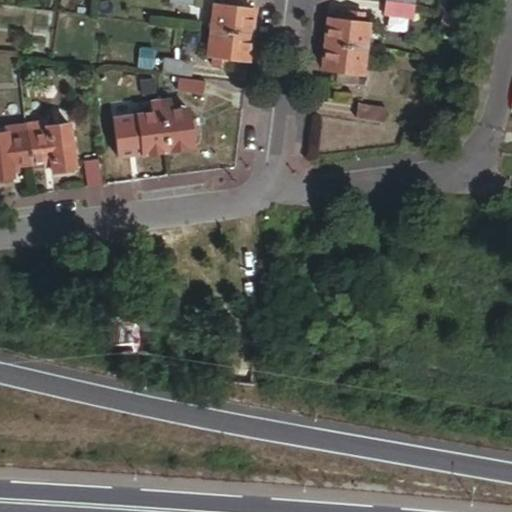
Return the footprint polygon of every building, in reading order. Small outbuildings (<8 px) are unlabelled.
[(252,33),(255,10),(235,7),(236,0),(221,0),(221,6),(215,5),(212,28),(252,33)] [(414,17),(415,3),(389,0),(385,0),(384,13),(414,17)] [(365,72),(371,24),(365,23),(366,13),(337,10),(336,20),(330,19),(324,67),(344,70),(343,80),(358,82),(359,71),(365,72)] [(249,59),(252,33),(212,28),(209,54),(215,55),(214,65),(228,67),(230,57),(249,59)] [(190,76),(191,63),(162,60),(160,73),(190,76)] [(203,94),(205,81),(177,78),(175,91),(203,94)] [(198,135),(196,121),(190,122),(188,108),(172,110),(171,101),(161,103),(168,150),(194,146),(193,136),(198,135)] [(385,119),(386,105),(358,101),(356,115),(385,119)] [(168,150),(161,103),(153,104),(155,113),(139,116),(141,128),(136,128),(138,143),(143,142),(145,153),(168,150)] [(77,168),(71,123),(49,126),(48,121),(6,127),(7,133),(0,133),(0,178),(15,176),(13,167),(53,162),(54,171),(77,168)] [(105,184),(101,153),(82,155),(87,187),(105,184)]
